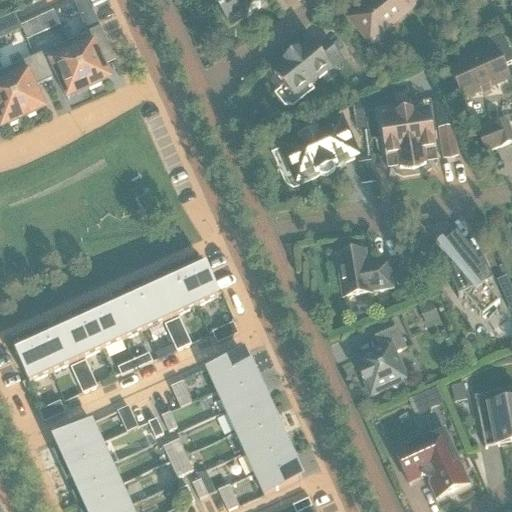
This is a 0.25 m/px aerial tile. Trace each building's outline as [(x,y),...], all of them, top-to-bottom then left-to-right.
[(211,0),(230,26),(246,14),(249,17),(261,9),(258,6),(266,0),(211,0)] [(419,4),(415,0),(374,0),(350,20),(370,45),(419,4)] [(53,14),(34,23),(40,36),(60,27),(53,14)] [(15,15),(0,21),(7,37),(22,31),(15,15)] [(67,44),(89,91),(110,81),(100,59),(111,54),(100,29),(67,44)] [(491,54),(451,72),(463,100),(509,80),(503,68),(511,63),(511,59),(503,37),(487,44),(491,54)] [(316,53),(312,48),(275,77),(294,101),(343,62),(328,43),(316,53)] [(57,78),(67,101),(89,91),(67,44),(35,59),(46,83),(57,78)] [(46,83),(35,59),(2,74),(23,121),(45,111),(34,89),(46,83)] [(0,126),(2,130),(23,121),(2,74),(0,74),(0,126)] [(381,121),(387,158),(398,157),(400,170),(413,172),(425,166),(423,153),(434,151),(428,113),(381,121)] [(333,165),(355,155),(340,122),(287,146),(289,150),(288,156),(289,161),(292,168),(295,172),(300,174),(302,179),(317,172),(319,176),(323,178),(327,178),(331,176),(333,173),(335,169),(333,165)] [(442,156),(458,154),(453,127),(438,129),(442,156)] [(500,149),(492,128),(477,134),(485,154),(500,149)] [(372,163),(360,165),(363,185),(375,183),(372,163)] [(464,298),(482,320),(483,319),(499,305),(486,288),(493,285),(481,257),(475,260),(457,238),(456,238),(457,239),(439,253),(453,269),(446,273),(458,301),(464,298)] [(336,257),(343,300),(372,295),(372,294),(393,290),(389,263),(367,267),(365,252),(336,257)] [(114,304),(108,307),(124,342),(219,299),(202,263),(196,266),(193,260),(162,274),(165,280),(155,285),(144,290),(141,284),(111,298),(114,304)] [(47,326),(17,340),(20,346),(13,349),(29,385),(124,342),(108,307),(102,309),(99,303),(69,317),(72,323),(60,328),(50,333),(47,326)] [(432,303),(419,308),(427,327),(440,321),(432,303)] [(172,323),(184,350),(191,346),(179,320),(172,323)] [(165,327),(177,353),(184,350),(172,323),(165,327)] [(238,336),(233,325),(212,334),(217,345),(238,336)] [(354,361),(371,398),(393,389),(397,390),(399,386),(408,382),(396,355),(407,350),(397,328),(375,338),(380,350),(354,361)] [(246,362),(242,354),(241,355),(242,356),(207,372),(217,393),(259,374),(252,359),(246,362)] [(133,363),(137,371),(153,364),(149,355),(133,363)] [(78,366),(90,393),(97,389),(86,363),(78,366)] [(118,370),(122,378),(137,371),(133,363),(118,370)] [(78,366),(71,369),(83,396),(90,393),(78,366)] [(259,374),(217,393),(227,414),(262,398),(260,392),(266,389),(259,374)] [(181,410),(192,405),(182,384),(171,389),(181,410)] [(463,385),(451,387),(454,402),(466,400),(463,385)] [(511,390),(475,398),(486,451),(511,445),(511,390)] [(227,414),(231,423),(236,435),(278,416),(271,401),(265,404),(262,398),(227,414)] [(60,404),(39,413),(44,424),(65,415),(60,404)] [(127,434),(138,430),(129,409),(118,414),(127,434)] [(177,430),(170,415),(162,418),(169,434),(177,430)] [(236,435),(241,446),(246,456),(281,440),(279,434),(285,431),(278,416),(236,435)] [(157,421),(148,425),(155,441),(164,437),(157,421)] [(101,446),(92,425),(57,440),(57,439),(55,440),(59,447),(52,450),(59,465),(101,446)] [(466,486),(443,435),(397,456),(396,453),(395,453),(410,487),(411,486),(410,483),(428,475),(439,500),(470,486),(469,485),(466,486)] [(281,440),(246,456),(255,477),(297,457),(290,442),(284,445),(281,440)] [(186,458),(179,442),(163,449),(170,465),(186,458)] [(73,478),(75,483),(111,467),(101,446),(59,465),(66,480),(73,478)] [(300,484),(301,483),(297,475),(304,472),(297,457),(255,477),(265,498),(299,482),(300,484)] [(186,458),(170,465),(178,480),(193,473),(186,458)] [(78,489),(71,492),(78,507),(120,488),(111,467),(75,483),(78,489)] [(208,498),(201,482),(193,486),(200,502),(208,498)] [(121,511),(130,508),(120,488),(78,507),(80,511),(121,511)] [(194,504),(187,488),(179,492),(186,508),(194,504)] [(227,511),(231,511),(239,509),(229,488),(218,493),(227,511)] [(304,511),(312,508),(309,501),(293,508),(295,511),(304,511)]
